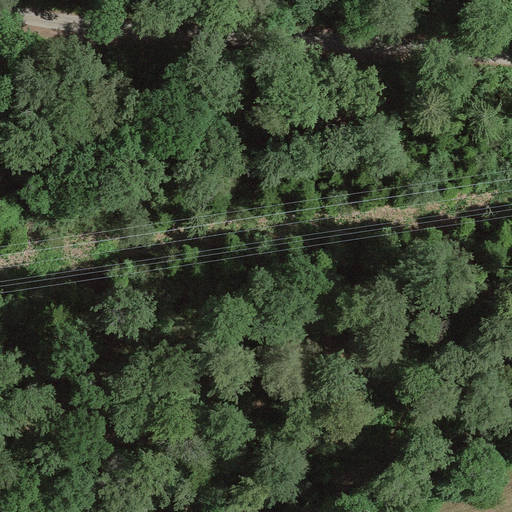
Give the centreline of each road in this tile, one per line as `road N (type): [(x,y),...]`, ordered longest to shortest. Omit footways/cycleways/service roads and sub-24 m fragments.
road 1 (unclassified): [(511,56),(100,30),(0,8)]
road 2 (track): [(511,416),(461,443),(393,457),(337,511)]
